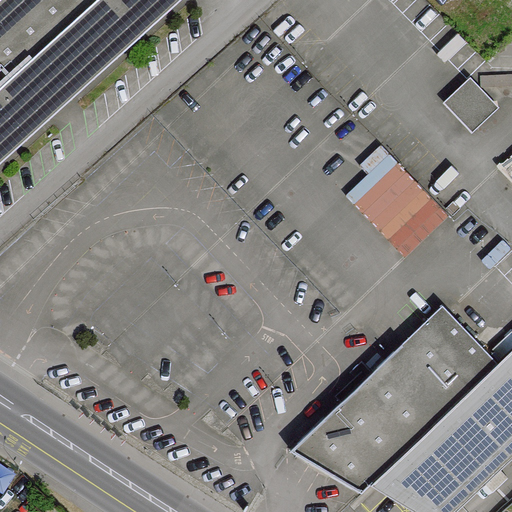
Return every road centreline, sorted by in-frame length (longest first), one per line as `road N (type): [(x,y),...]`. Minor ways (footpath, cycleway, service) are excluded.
road 1 (unknown): [(332,0),(352,16),(419,120),(509,203)]
road 2 (primary): [(168,511),(0,402)]
